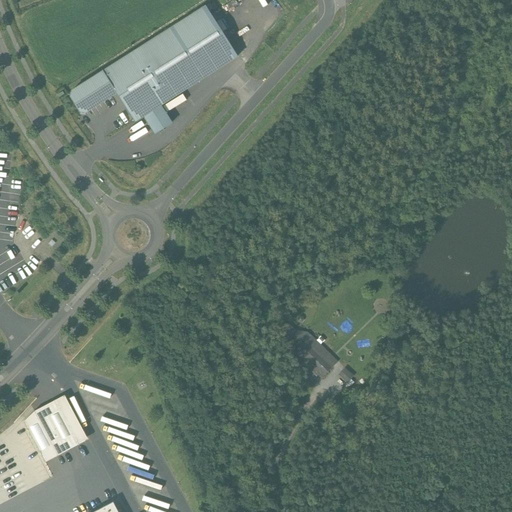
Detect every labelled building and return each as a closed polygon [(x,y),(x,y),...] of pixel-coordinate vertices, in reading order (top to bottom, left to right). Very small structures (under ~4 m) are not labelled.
[(205,7),(72,91),(70,97),(80,112),(86,113),(116,94),(135,123),(143,117),(154,135),(172,124),(160,106),(237,57),(205,7)] [(338,361),(308,333),(295,331),(288,324),(281,331),(289,338),(292,335),(305,341),(294,352),(321,378),(338,361)] [(348,372),(344,369),(338,376),(347,384),(352,378),(350,376),(348,372)] [(65,396),(37,410),(25,422),(46,460),(88,438),(65,396)] [(117,511),(113,502),(94,511),(117,511)]
